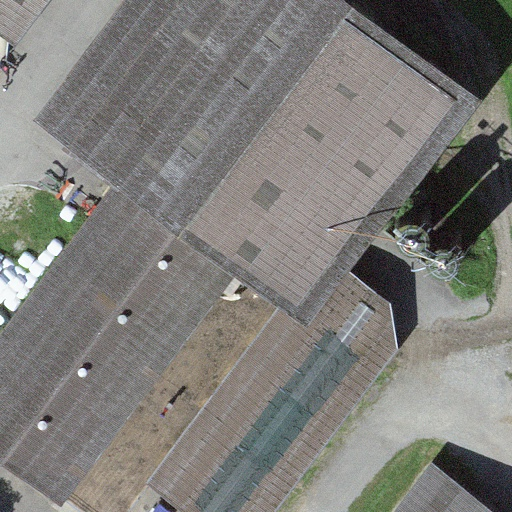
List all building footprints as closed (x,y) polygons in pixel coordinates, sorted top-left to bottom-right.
[(0,0),(0,37),(16,50),(53,0),(0,0)] [(239,274),(281,306),(146,486),(180,511),(277,511),(398,351),(392,304),(352,274),(484,98),(353,0),(125,0),(34,122),(116,183),(0,338),(0,461),(63,509),(239,274)] [(398,246),(404,256),(416,259),(426,253),(429,241),(423,231),(411,228),(401,234),(398,246)] [(429,269),(435,279),(447,282),(457,276),(460,264),(454,254),(442,251),(432,257),(429,269)] [(503,511),(446,470),(414,511),(503,511)]
